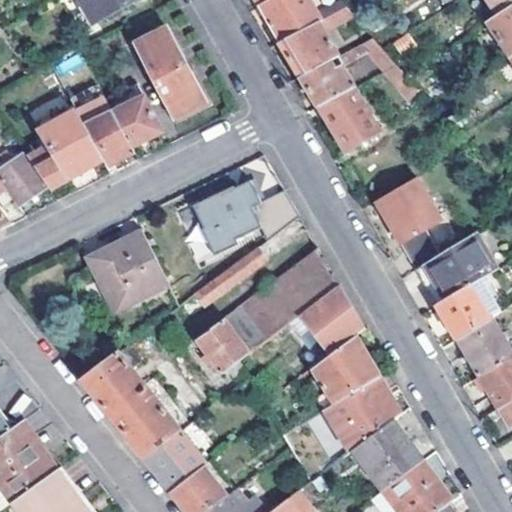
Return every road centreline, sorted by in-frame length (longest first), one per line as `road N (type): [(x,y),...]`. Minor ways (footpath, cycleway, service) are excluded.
road 1 (residential): [(275,116),(503,511)]
road 2 (residential): [(275,116),(0,256)]
road 3 (residential): [(0,317),(153,511)]
road 4 (residential): [(209,0),(275,116)]
